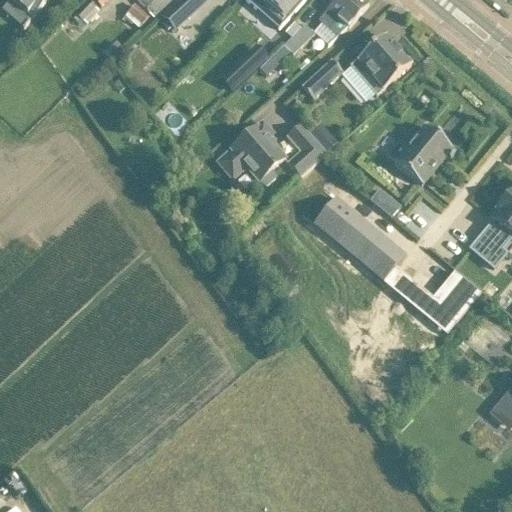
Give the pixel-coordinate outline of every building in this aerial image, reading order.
[(5,0),(32,22),(50,0),(5,0)] [(166,0),(139,0),(136,4),(154,21),(171,4),(166,0)] [(173,31),(196,9),(205,0),(182,0),(162,19),(173,31)] [(247,0),(245,3),(256,12),(264,3),(287,24),(305,2),(302,0),(247,0)] [(320,26),(312,36),(314,38),(327,49),(336,41),(347,31),(348,32),(368,8),(359,0),(337,0),(327,13),(318,24),(320,26)] [(304,28),(283,49),(292,58),(313,38),(304,28)] [(349,69),(376,99),(410,69),(384,39),(349,69)] [(233,91),(255,70),(246,60),(223,81),(233,91)] [(267,63),(258,72),(264,79),(274,71),(267,63)] [(342,76),(330,64),(301,91),(312,103),(342,76)] [(262,126),(217,166),(232,183),(246,171),(259,185),(260,184),(262,187),(266,189),(275,181),(273,177),(271,174),(284,162),(267,142),(272,137),(262,126)] [(300,181),(327,157),(300,127),(285,140),(299,155),(287,166),(300,181)] [(451,152),(424,130),(406,152),(398,146),(388,159),(395,165),(394,166),(421,189),(451,152)] [(511,193),(495,213),(497,214),(491,221),(494,223),(470,252),(493,272),(506,257),(501,253),(511,240),(511,193)] [(390,221),(399,210),(379,194),(370,205),(390,221)] [(336,201),(313,228),(382,286),(405,259),(336,201)] [(454,275),(428,307),(454,328),(480,297),(454,275)] [(508,395),(500,406),(500,407),(496,411),(511,424),(511,392),(509,396),(508,395)]
